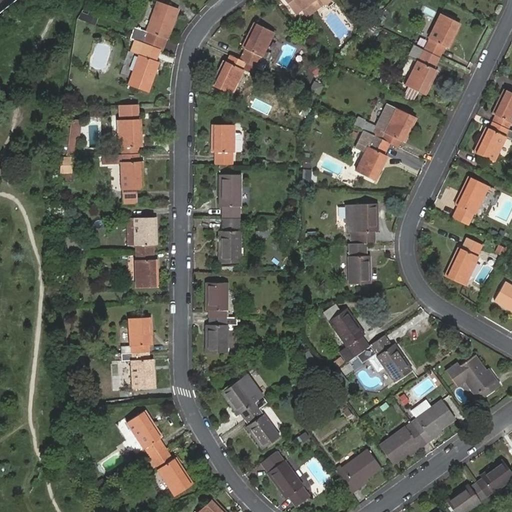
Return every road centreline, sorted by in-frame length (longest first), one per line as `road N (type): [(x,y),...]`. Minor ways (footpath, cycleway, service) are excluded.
road 1 (residential): [(264,511),(209,442),(180,371),(185,66),(206,21),(232,0)]
road 2 (residential): [(511,12),(409,227),(407,247),(428,298),(511,345)]
road 3 (residential): [(511,410),(374,511)]
